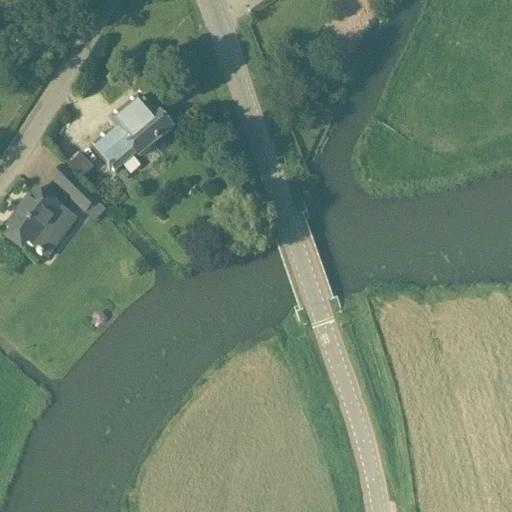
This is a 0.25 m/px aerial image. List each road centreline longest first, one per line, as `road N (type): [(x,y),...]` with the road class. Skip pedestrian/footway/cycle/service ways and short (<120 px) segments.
road 1 (unclassified): [(377,511),(365,447),(207,0)]
road 2 (unclassified): [(0,176),(101,0)]
